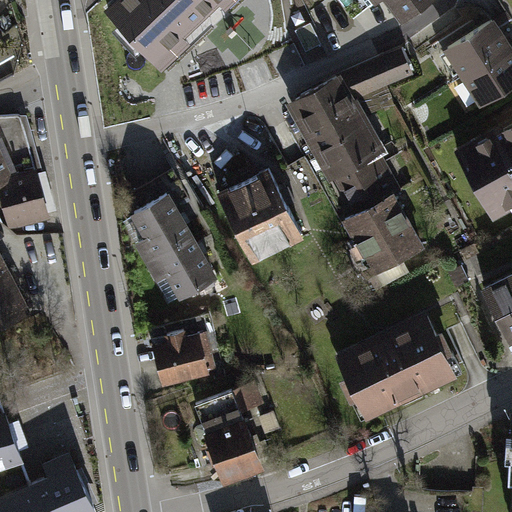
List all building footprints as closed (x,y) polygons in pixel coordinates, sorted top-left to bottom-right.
[(116,0),(108,8),(154,56),(212,0),(116,0)] [(341,0),(345,4),(349,0),(391,0),(403,15),(423,0),(341,0)] [(509,46),(492,19),(448,47),(465,74),(509,46)] [(511,81),(511,50),(509,46),(465,74),(482,100),(511,81)] [(340,73),(338,75),(352,98),(412,70),(401,47),(340,73)] [(295,99),(358,211),(391,192),(392,193),(397,191),(380,162),(367,169),(365,165),(364,165),(360,158),(379,148),(352,98),(338,75),(295,99)] [(0,116),(0,186),(9,220),(47,209),(37,172),(21,117),(20,115),(17,114),(0,116)] [(511,119),(458,150),(488,202),(511,188),(511,119)] [(270,168),(220,192),(252,257),(297,234),(298,237),(303,234),(287,202),(295,199),(289,186),(281,190),(270,168)] [(46,169),(37,172),(47,209),(57,207),(46,169)] [(511,188),(488,202),(493,212),(507,204),(509,207),(511,204),(511,188)] [(139,240),(149,257),(190,233),(167,192),(135,211),(148,234),(139,240)] [(422,246),(392,193),(391,192),(358,211),(346,218),(376,271),(422,246)] [(168,269),(182,293),(214,275),(190,233),(149,257),(159,275),(168,269)] [(0,254),(0,322),(27,309),(0,254)] [(511,274),(486,287),(510,336),(511,334),(511,274)] [(377,336),(339,355),(358,396),(362,394),(368,407),(379,402),(393,396),(394,399),(426,384),(425,380),(439,373),(449,368),(443,355),(446,353),(428,316),(379,340),(377,336)] [(169,340),(156,344),(165,379),(207,368),(198,333),(186,336),(184,328),(167,333),(169,340)] [(453,350),(446,353),(443,355),(449,368),(439,373),(442,380),(462,370),(453,350)] [(204,423),(197,425),(202,436),(208,433),(216,452),(211,453),(214,463),(219,461),(225,476),(261,462),(241,409),(260,402),(252,381),(196,403),(204,423)] [(382,409),(379,402),(368,407),(362,394),(358,396),(352,399),(361,419),(382,409)] [(8,418),(0,420),(0,463),(21,455),(8,418)] [(50,476),(0,499),(0,511),(83,511),(95,507),(69,453),(45,464),(50,476)]
